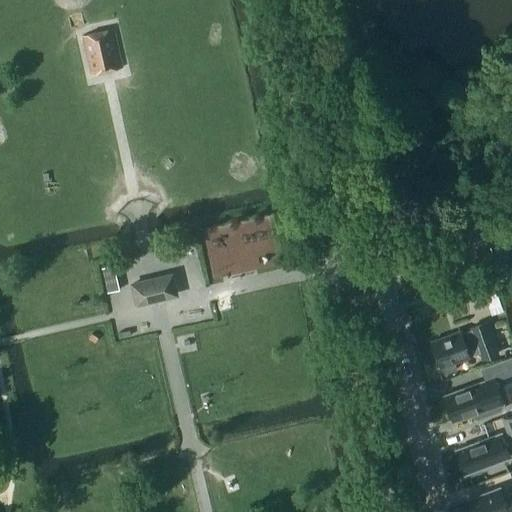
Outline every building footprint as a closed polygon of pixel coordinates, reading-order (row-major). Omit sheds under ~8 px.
[(113,28),(82,35),(91,74),(122,67),(113,28)] [(162,276),(132,283),(137,303),(166,296),(174,284),(162,276)] [(460,330),(431,341),(440,366),(442,365),(445,373),(457,368),(454,361),(470,355),(469,353),(479,349),(483,358),(498,353),(486,321),(471,326),(472,329),(461,333),(460,330)] [(511,354),(482,366),(487,379),(444,395),(453,420),(471,413),(472,414),(477,417),(500,408),(503,403),(497,387),(501,386),(498,377),(511,371),(511,354)] [(511,413),(504,416),(502,417),(511,443),(511,413)] [(511,449),(505,431),(456,449),(465,472),(511,455),(511,449)] [(511,511),(511,491),(503,495),(500,487),(468,499),(472,511),(511,511)]
